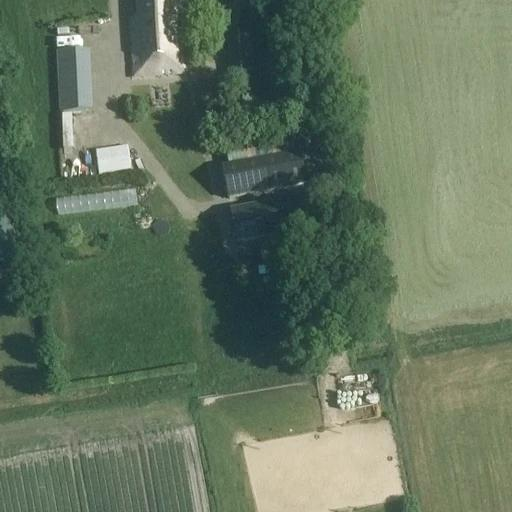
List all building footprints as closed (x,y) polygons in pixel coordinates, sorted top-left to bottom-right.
[(172,38),(171,25),(178,25),(176,0),(136,0),(138,21),(131,22),(134,79),(184,76),(181,38),(172,38)] [(226,37),(230,79),(253,78),(249,35),(226,37)] [(92,91),(59,93),(61,115),(93,113),(92,91)] [(222,169),(228,201),(307,186),(301,154),(222,169)] [(237,244),(315,229),(309,198),(231,212),(237,244)] [(9,214),(8,214),(0,215),(0,264),(17,262),(9,214)] [(110,245),(111,257),(153,255),(152,243),(110,245)]
